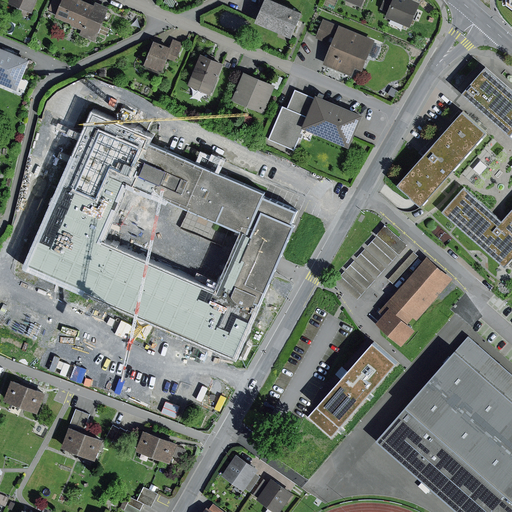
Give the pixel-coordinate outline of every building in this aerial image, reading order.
[(37,0),(8,0),(7,5),(32,15),(37,0)] [(96,9),(76,0),(54,0),(48,15),(96,37),(109,9),(98,4),(96,9)] [(299,15),(264,0),(254,25),(289,39),(299,15)] [(384,0),(380,10),(386,12),(384,17),(410,28),(420,6),(404,0),(384,0)] [(371,41),(322,22),(316,39),(329,44),(321,64),(351,75),(354,68),(359,70),(371,41)] [(169,50),(151,43),(142,67),(160,74),(169,50)] [(28,63),(0,49),(0,85),(15,93),(28,63)] [(222,66),(199,57),(190,79),(213,88),(222,66)] [(511,95),(483,70),(460,96),(511,140),(511,95)] [(273,87),(241,75),(230,102),(261,115),(273,87)] [(314,100),(295,92),(289,109),(283,107),(269,142),(293,152),(301,129),(314,100)] [(361,116),(315,97),(314,100),(301,129),(347,149),(352,137),(361,116)] [(264,194),(146,146),(150,138),(91,113),(20,271),(235,361),(257,309),(278,262),(292,228),(290,227),(296,212),(262,197),(264,194)] [(460,114),(396,186),(416,203),(420,206),(484,134),(460,114)] [(511,258),(511,232),(500,222),(464,190),(444,213),(504,267),(511,258)] [(511,209),(500,222),(511,232),(511,209)] [(378,234),(400,254),(407,246),(386,226),(378,234)] [(454,282),(428,262),(388,302),(395,306),(376,328),(406,352),(421,332),(415,325),(454,282)] [(457,511),(511,511),(511,380),(467,341),(378,443),(457,511)] [(374,342),(323,400),(353,426),(404,368),(374,342)] [(44,396),(12,382),(4,401),(36,415),(44,396)] [(90,416),(76,411),(71,426),(85,431),(90,416)] [(110,438),(125,443),(129,429),(114,425),(110,438)] [(100,441),(69,429),(62,448),(93,460),(100,441)] [(176,445),(141,433),(134,452),(169,465),(176,445)] [(253,467),(236,456),(222,477),(244,491),(258,470),(253,467)] [(279,511),(291,494),(270,480),(255,502),(271,511),(279,511)] [(158,494),(144,487),(138,500),(131,497),(125,510),(128,511),(139,511),(141,509),(144,503),(151,507),(155,499),(158,494)] [(9,498),(0,494),(0,505),(6,507),(9,498)] [(224,511),(211,503),(205,511),(224,511)]
